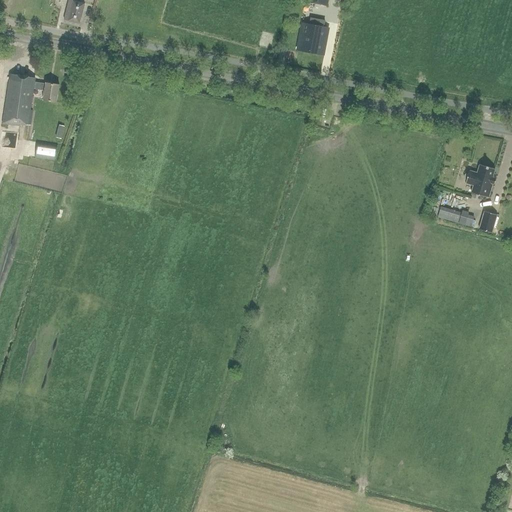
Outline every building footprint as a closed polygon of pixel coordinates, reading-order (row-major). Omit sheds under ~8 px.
[(80,24),(85,4),(74,1),(73,0),(69,0),(64,20),(80,24)] [(304,35),(300,51),(314,55),(317,47),(319,48),(325,31),(322,30),(324,25),(309,20),(307,26),(302,24),(300,33),(304,35)] [(28,125),(30,110),(33,89),(45,90),(43,100),(57,102),(59,85),(46,83),(46,84),(34,82),(35,78),(10,74),(3,123),(20,126),(20,124),(28,125)] [(65,126),(60,124),(56,137),(62,138),(65,126)] [(56,148),(56,145),(37,142),(35,157),(54,160),(56,148)] [(469,171),(469,173),(468,173),(466,173),(465,174),(464,174),(464,175),(464,176),(464,178),(464,179),(464,180),(465,180),(466,181),(465,183),(473,186),(471,193),(489,198),(493,184),(494,185),(496,179),(492,178),(495,169),(480,165),(477,173),(469,171)] [(492,233),(497,215),(484,211),(479,229),(492,233)] [(471,227),(474,216),(461,213),(458,223),(471,227)]
